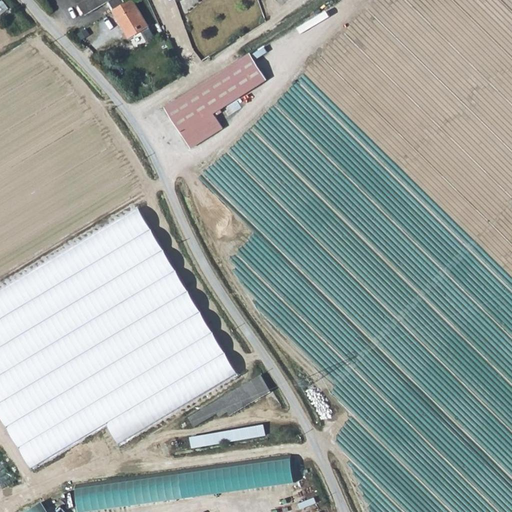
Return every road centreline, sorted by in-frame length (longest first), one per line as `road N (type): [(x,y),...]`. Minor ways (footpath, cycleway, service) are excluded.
road 1 (unclassified): [(25,0),(148,140),(179,226),(312,433),(346,511)]
road 2 (track): [(0,485),(319,449)]
